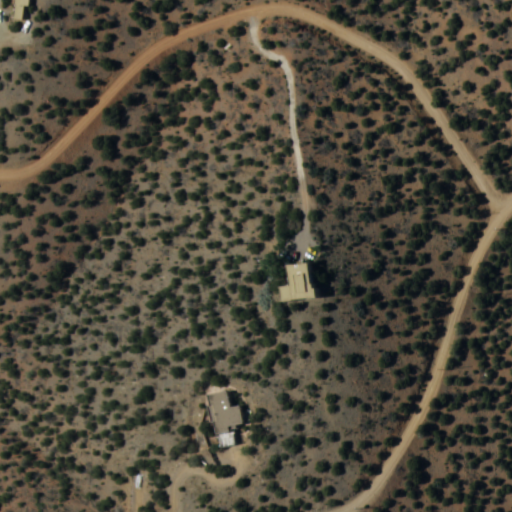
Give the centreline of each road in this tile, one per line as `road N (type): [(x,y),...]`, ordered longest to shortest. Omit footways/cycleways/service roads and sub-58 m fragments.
road 1 (residential): [(494,204),(398,67),(321,24),(267,9),(171,38),(12,176),(0,174)]
road 2 (residential): [(312,511),(365,497),(439,350),(494,204),(511,189)]
